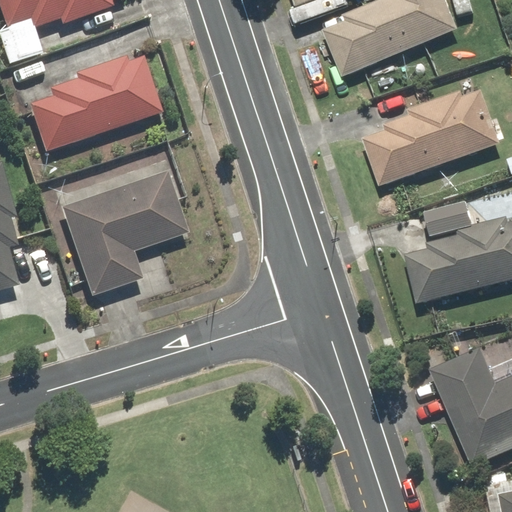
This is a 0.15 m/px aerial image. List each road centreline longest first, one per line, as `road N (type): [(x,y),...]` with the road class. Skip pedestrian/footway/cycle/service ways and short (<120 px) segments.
road 1 (residential): [(0,405),(316,312)]
road 2 (residential): [(316,312),(218,0)]
road 3 (residential): [(385,511),(316,312)]
